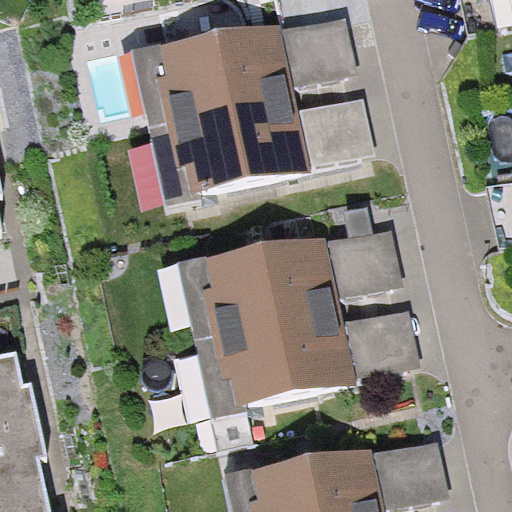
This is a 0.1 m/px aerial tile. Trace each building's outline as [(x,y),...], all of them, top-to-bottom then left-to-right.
[(346,20),(282,33),(294,88),(358,75),(346,20)] [(158,81),(167,127),(296,100),(294,88),(282,33),(280,26),(161,52),(167,79),(158,81)] [(299,113),(296,100),(167,127),(177,173),(186,171),(191,199),(312,173),(310,168),(299,113)] [(363,100),(299,113),(310,168),(374,156),(363,100)] [(329,245),(340,301),(403,288),(392,233),(329,245)] [(204,294),(213,340),(342,313),(340,301),(329,245),(327,240),(206,264),(212,292),(204,294)] [(345,326),(342,313),(213,340),(222,384),(231,382),(237,411),(357,387),(356,381),(345,326)] [(410,313),(345,326),(356,381),(421,367),(410,313)] [(17,355),(0,359),(0,511),(50,511),(40,462),(48,460),(32,386),(24,387),(17,355)] [(438,443),(374,456),(385,511),(389,511),(449,500),(438,443)] [(251,511),(385,511),(374,456),(373,451),(253,476),(259,504),(250,506),(251,511)]
